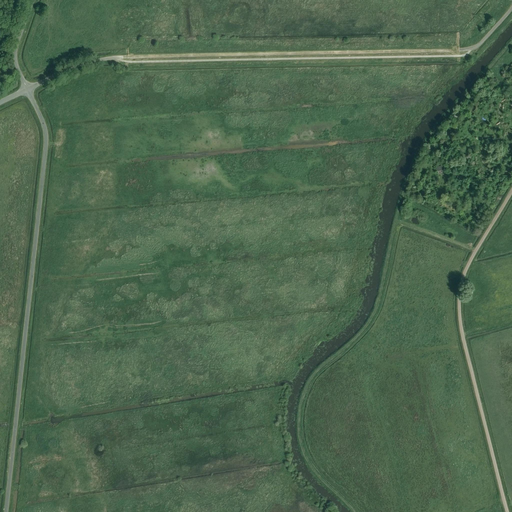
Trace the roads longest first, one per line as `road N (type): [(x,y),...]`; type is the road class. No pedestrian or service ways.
road 1 (unclassified): [(5,511),(46,134),(26,88)]
road 2 (track): [(123,57),(472,48)]
road 3 (track): [(480,244),(464,275),(459,319),(506,511)]
